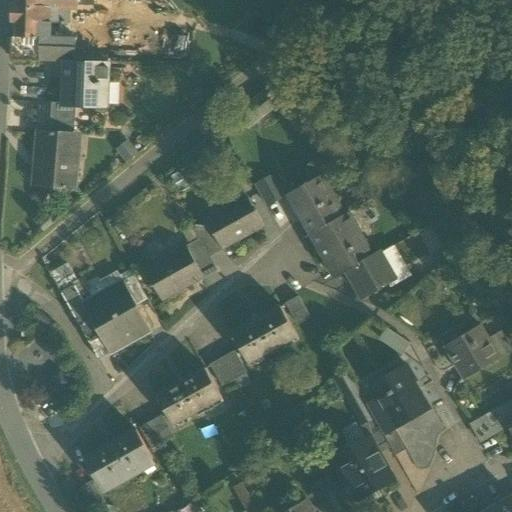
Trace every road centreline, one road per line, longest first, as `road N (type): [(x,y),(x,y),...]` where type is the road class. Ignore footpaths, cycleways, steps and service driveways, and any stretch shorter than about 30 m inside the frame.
road 1 (unclassified): [(318,0),(282,48),(0,277)]
road 2 (residential): [(27,457),(84,420),(259,267),(284,263),(318,280)]
road 3 (residential): [(418,511),(475,471),(471,436),(413,339)]
